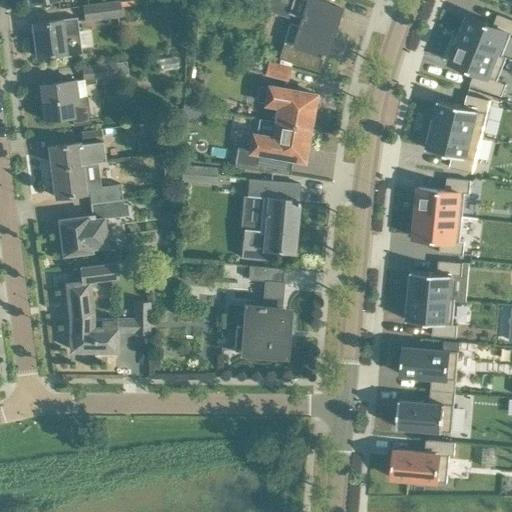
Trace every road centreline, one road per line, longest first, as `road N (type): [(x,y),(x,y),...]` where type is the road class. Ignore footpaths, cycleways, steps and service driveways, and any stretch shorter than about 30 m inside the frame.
road 1 (residential): [(345,405),(363,192),(378,105),(412,0)]
road 2 (residential): [(345,405),(30,403)]
road 3 (residential): [(30,403),(0,171)]
